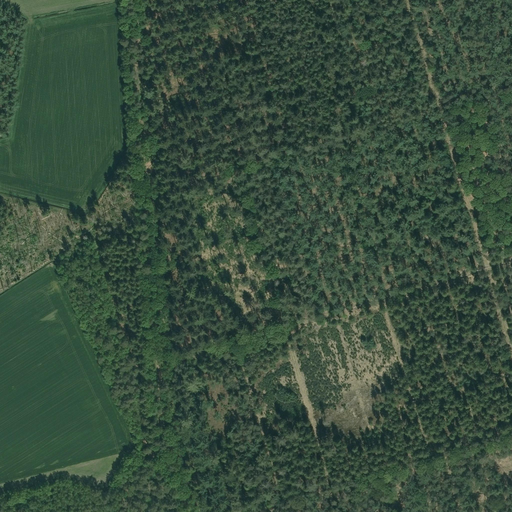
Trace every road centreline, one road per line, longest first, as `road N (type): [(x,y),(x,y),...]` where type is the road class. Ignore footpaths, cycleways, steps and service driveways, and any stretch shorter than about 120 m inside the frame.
road 1 (track): [(20,511),(63,501),(100,508),(141,449),(132,357),(83,216),(0,194)]
road 2 (track): [(156,358),(131,0)]
road 3 (track): [(156,358),(380,294)]
road 4 (track): [(188,511),(164,431),(156,358)]
road 5 (track): [(380,294),(511,254)]
